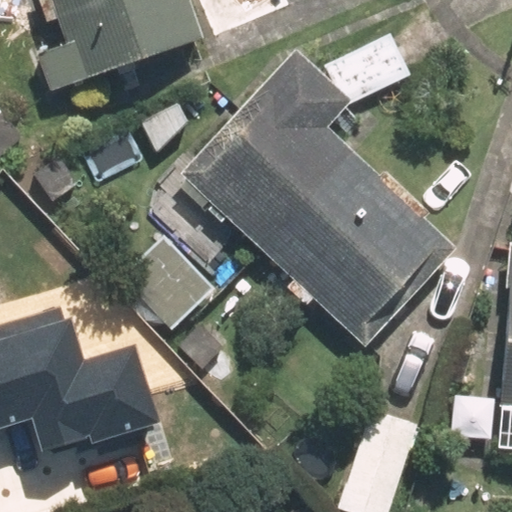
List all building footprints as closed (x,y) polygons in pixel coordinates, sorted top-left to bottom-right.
[(47,0),(65,47),(29,59),(44,99),(199,43),(183,0),(47,0)] [(293,8),(289,0),(199,0),(217,41),(293,8)] [(408,77),(388,36),(330,65),(350,105),(408,77)] [(457,254),(323,131),(348,104),(291,53),(175,178),(366,353),(457,254)] [(0,170),(28,143),(0,113),(0,170)] [(0,284),(48,227),(0,187),(0,284)] [(214,290),(157,242),(117,291),(176,338),(214,290)] [(511,245),(506,245),(494,410),(511,410),(511,245)] [(123,320),(78,357),(139,432),(184,395),(123,320)] [(0,488),(56,427),(0,376),(0,488)] [(385,511),(414,427),(371,412),(337,511),(338,511),(385,511)] [(473,511),(490,466),(442,449),(419,511),(473,511)]
